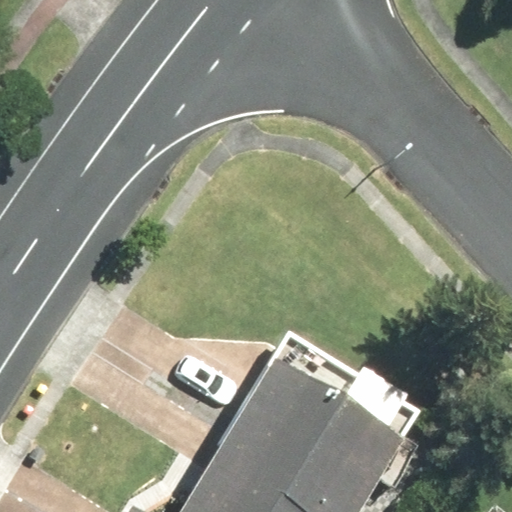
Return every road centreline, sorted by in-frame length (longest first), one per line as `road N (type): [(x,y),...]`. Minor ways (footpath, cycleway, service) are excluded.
road 1 (tertiary): [(0,295),(87,165),(223,0)]
road 2 (residential): [(265,0),(511,236)]
